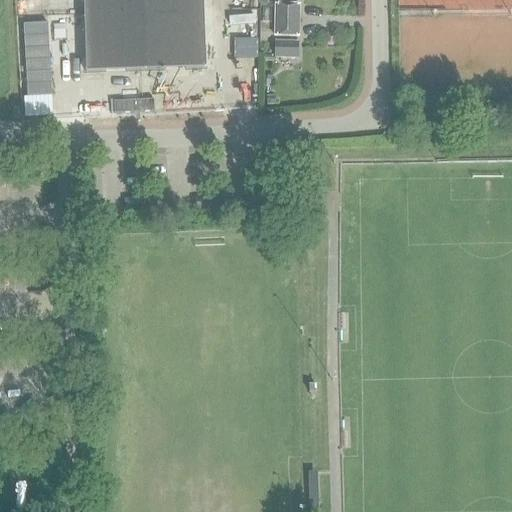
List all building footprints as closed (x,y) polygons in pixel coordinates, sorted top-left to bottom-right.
[(82,0),(85,73),(205,70),(202,0),(82,0)] [(272,6),(272,39),(297,39),(298,6),(272,6)] [(46,24),(22,25),(26,98),(51,97),(46,24)] [(276,58),(297,58),(297,41),(276,40),(276,58)] [(266,97),(266,106),(274,105),(274,97),(266,97)] [(153,100),(113,103),(114,115),(135,114),(139,113),(154,112),(153,100)] [(300,194),(315,194),(315,181),(300,180),(300,194)] [(307,471),(307,511),(319,511),(320,471),(307,471)] [(29,487),(29,475),(9,476),(9,487),(29,487)]
